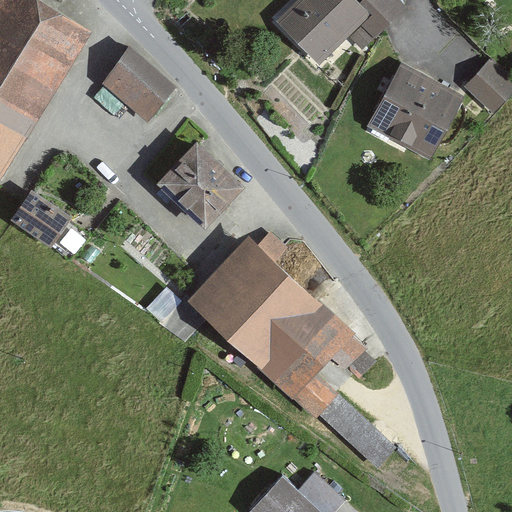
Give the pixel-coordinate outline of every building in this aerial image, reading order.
[(35,0),(0,0),(0,119),(25,136),(90,34),(35,0)] [(358,0),(294,0),(275,19),(319,64),(371,13),(358,0)] [(176,85),(131,43),(101,82),(148,120),(176,85)] [(511,76),(489,55),(465,82),(495,110),(511,91),(511,76)] [(402,60),(367,125),(431,159),(466,95),(402,60)] [(0,119),(0,175),(25,136),(0,119)] [(197,139),(156,183),(205,228),(242,188),(197,139)] [(72,216),(31,187),(10,218),(14,221),(51,246),(72,216)] [(182,299),(286,400),(345,339),(241,238),(182,299)] [(338,435),(384,462),(399,437),(353,410),(338,435)] [(324,511),(283,473),(246,511),(324,511)]
